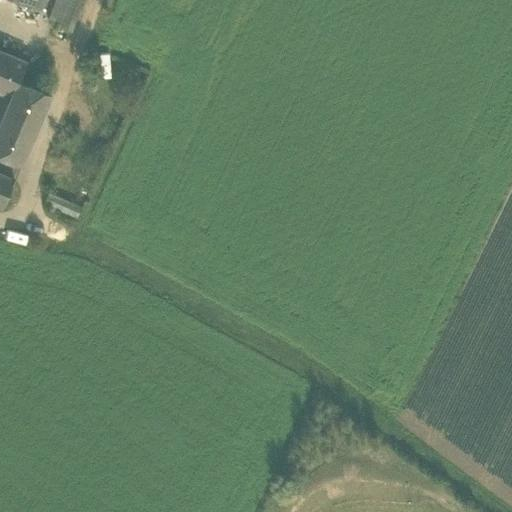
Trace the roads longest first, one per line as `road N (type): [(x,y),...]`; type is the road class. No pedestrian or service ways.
road 1 (track): [(499,511),(304,363),(29,223),(0,222)]
road 2 (track): [(94,0),(31,175),(29,223)]
